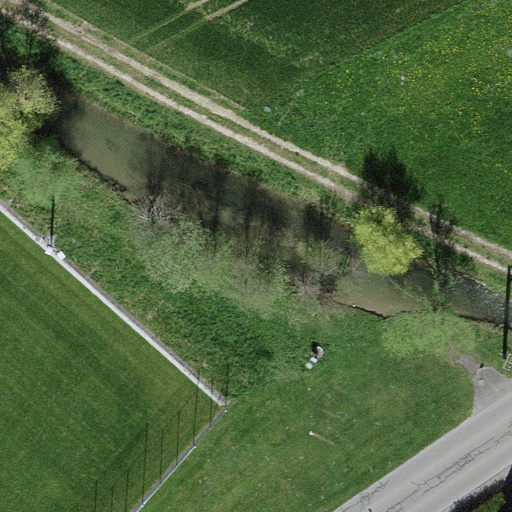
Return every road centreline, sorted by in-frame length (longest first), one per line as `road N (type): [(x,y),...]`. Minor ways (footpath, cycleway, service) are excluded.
road 1 (track): [(0,15),(183,115),(511,265)]
road 2 (unclassified): [(385,511),(511,421)]
